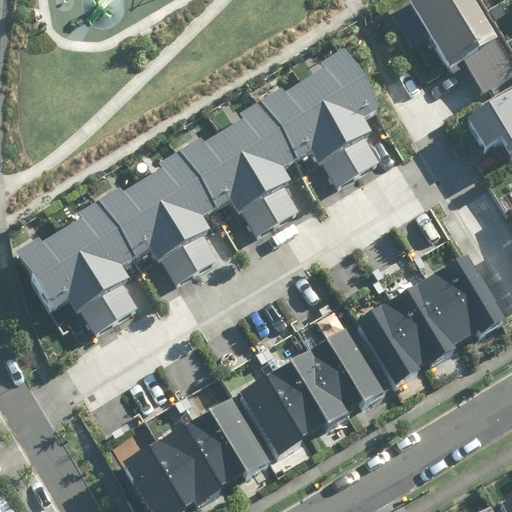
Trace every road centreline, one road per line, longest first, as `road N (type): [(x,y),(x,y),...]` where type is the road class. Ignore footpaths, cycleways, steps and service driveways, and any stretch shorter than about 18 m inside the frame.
road 1 (residential): [(448,165),(24,416)]
road 2 (residential): [(511,403),(370,492)]
road 3 (residential): [(448,165),(511,272)]
